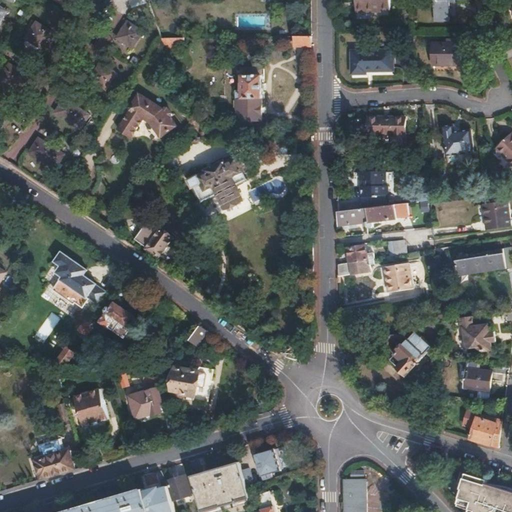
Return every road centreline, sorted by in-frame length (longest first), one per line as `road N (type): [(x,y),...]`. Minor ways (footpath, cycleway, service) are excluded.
road 1 (residential): [(0,170),(311,393)]
road 2 (residential): [(0,503),(307,412)]
road 3 (residential): [(325,98),(324,385)]
road 4 (residential): [(325,98),(437,93),(494,104),(504,81),(483,35)]
road 5 (residential): [(504,462),(351,411)]
road 6 (unknown): [(327,244),(473,229)]
road 7 (residential): [(347,421),(442,511)]
